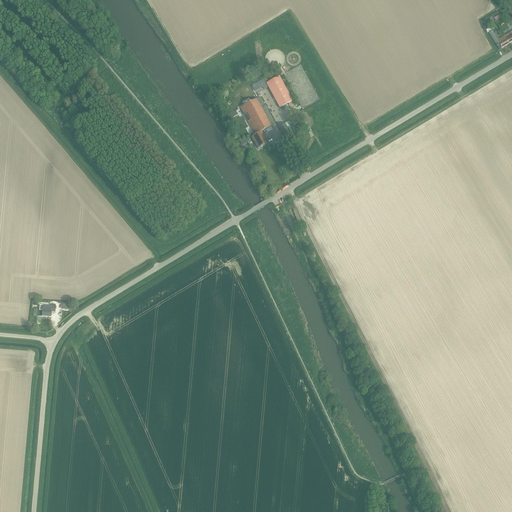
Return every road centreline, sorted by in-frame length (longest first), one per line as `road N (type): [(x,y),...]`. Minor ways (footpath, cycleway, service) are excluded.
road 1 (unclassified): [(53,343),(83,311),(511,54)]
road 2 (track): [(404,475),(357,387),(278,194)]
road 3 (unclassified): [(33,511),(53,343)]
